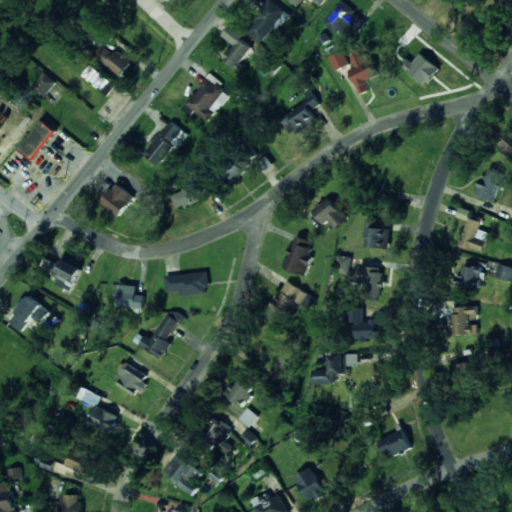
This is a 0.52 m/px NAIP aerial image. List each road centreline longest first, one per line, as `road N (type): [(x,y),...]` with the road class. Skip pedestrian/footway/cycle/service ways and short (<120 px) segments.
road 1 (residential): [(511,67),(481,103),(364,135),(259,210),(179,247),(142,252),(108,243),(60,213)]
road 2 (residential): [(485,511),(456,470),(427,384),(420,279),(449,163),(481,103)]
road 3 (tertiary): [(0,287),(232,0)]
road 4 (residential): [(122,511),(127,486),(232,327),(259,210)]
road 5 (residential): [(374,511),(456,470),(511,454)]
road 6 (residential): [(511,91),(399,0)]
